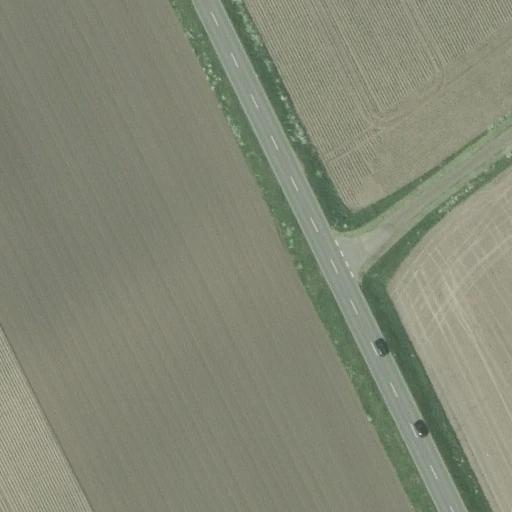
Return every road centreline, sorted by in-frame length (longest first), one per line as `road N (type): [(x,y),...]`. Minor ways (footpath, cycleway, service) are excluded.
road 1 (tertiary): [(336,272),(203,0)]
road 2 (tertiary): [(451,511),(336,272)]
road 3 (unclassified): [(511,142),(336,272)]
